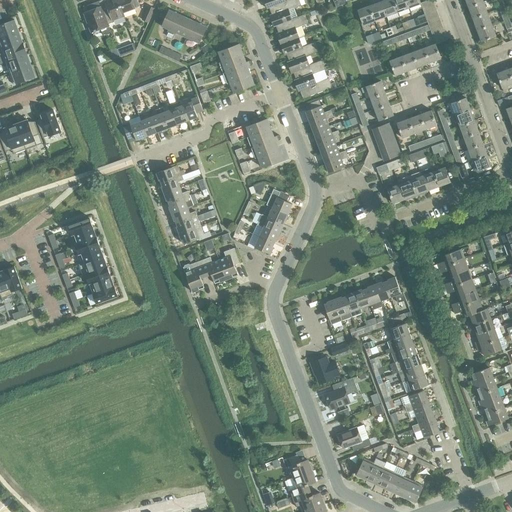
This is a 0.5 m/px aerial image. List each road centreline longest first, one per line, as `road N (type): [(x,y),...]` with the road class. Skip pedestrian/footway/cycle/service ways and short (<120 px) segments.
road 1 (residential): [(356,500),(340,491),(275,317),(274,289)]
road 2 (residential): [(359,179),(375,223),(511,172)]
road 3 (residential): [(134,161),(280,95)]
road 4 (residential): [(280,95),(248,25),(193,0)]
